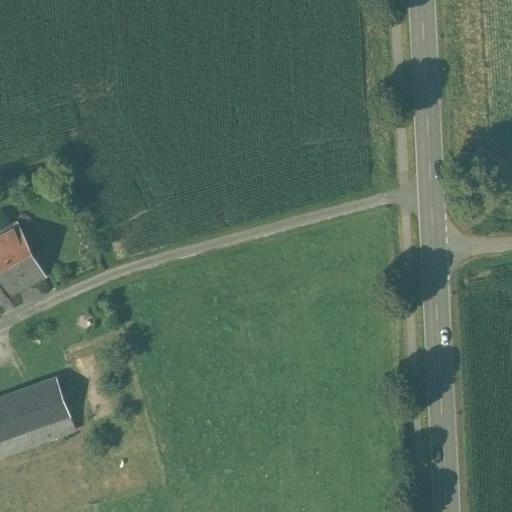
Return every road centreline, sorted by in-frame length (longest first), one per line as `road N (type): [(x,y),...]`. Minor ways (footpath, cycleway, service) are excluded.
road 1 (track): [(402,194),(102,281),(0,323)]
road 2 (secondary): [(433,249),(445,511)]
road 3 (secondary): [(419,0),(433,249)]
